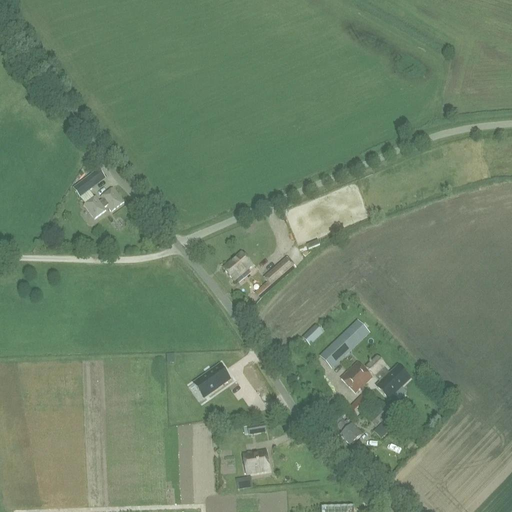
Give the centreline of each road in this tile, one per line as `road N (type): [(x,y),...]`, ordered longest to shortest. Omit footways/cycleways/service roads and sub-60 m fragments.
road 1 (unclassified): [(511,124),(421,140),(178,244)]
road 2 (unclassified): [(398,511),(296,411),(178,244)]
road 3 (unclassified): [(178,244),(34,64),(0,0)]
